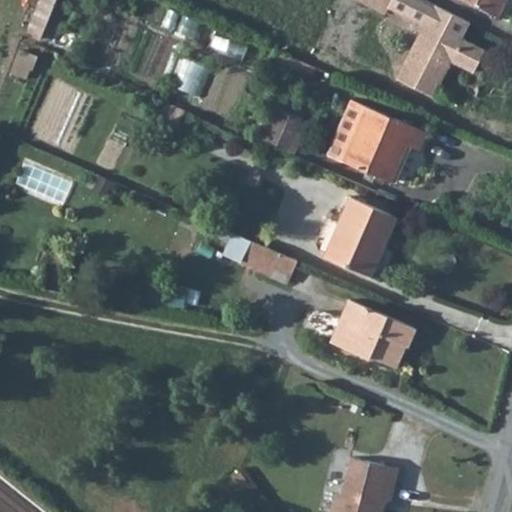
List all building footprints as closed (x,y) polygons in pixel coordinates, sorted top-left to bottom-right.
[(46,42),(63,0),(42,0),(29,35),(46,42)] [(454,5),(443,0),(394,0),(426,16),(397,71),(434,90),(452,55),(472,66),(483,44),(461,32),(445,24),(454,5)] [(502,0),(474,0),(496,12),(502,0)] [(454,5),(445,24),(461,32),(470,14),(454,5)] [(185,59),(179,88),(206,94),(213,65),(185,59)] [(420,143),(427,126),(353,95),(330,147),(392,175),(408,139),(420,143)] [(259,132),(289,145),(304,110),(274,97),(259,132)] [(329,245),(328,249),(373,269),(398,210),(353,191),(343,214),(331,208),(319,236),(322,242),(329,245)] [(272,259),(296,268),(302,255),(258,236),(247,260),(268,268),(272,259)] [(416,321),(352,293),(350,300),(414,325),(416,321)] [(414,325),(350,300),(334,336),(370,351),(371,348),(396,358),(405,338),(409,339),(414,325)] [(330,511),(382,511),(385,504),(392,498),(399,468),(350,456),(341,494),(335,492),(330,511)]
